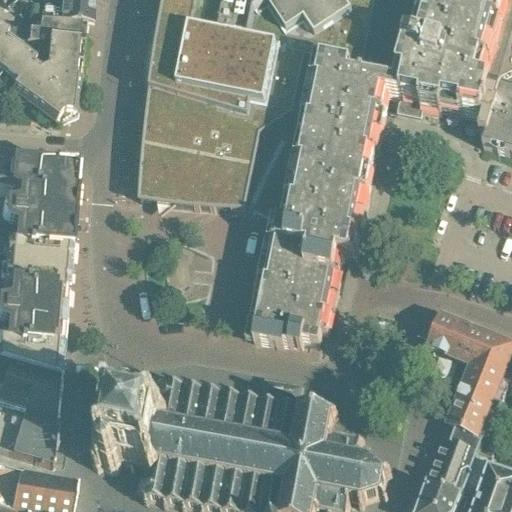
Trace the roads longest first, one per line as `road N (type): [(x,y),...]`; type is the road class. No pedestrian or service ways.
road 1 (residential): [(345,380),(179,351),(121,351),(100,221),(103,154)]
road 2 (residential): [(363,291),(397,139),(415,132),(464,147),(476,164),(471,189)]
road 3 (residential): [(103,154),(121,0)]
road 4 (residential): [(406,511),(420,407),(393,389)]
